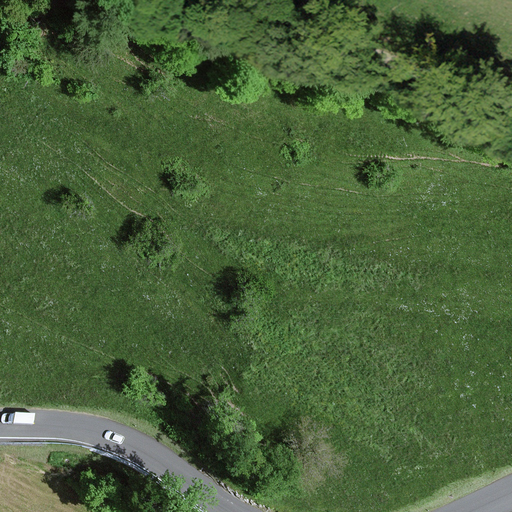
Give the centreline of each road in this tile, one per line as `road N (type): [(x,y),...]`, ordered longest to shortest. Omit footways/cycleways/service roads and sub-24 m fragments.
road 1 (track): [(267,0),(359,47),(511,100)]
road 2 (secondary): [(0,422),(122,440),(233,511)]
